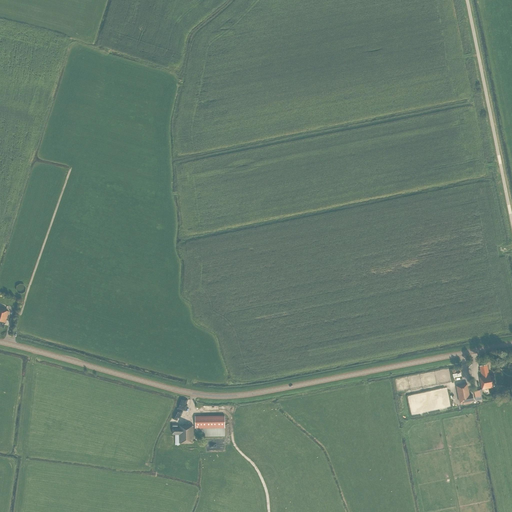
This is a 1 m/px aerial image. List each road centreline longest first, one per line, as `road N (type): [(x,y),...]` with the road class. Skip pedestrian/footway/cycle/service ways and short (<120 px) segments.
road 1 (tertiary): [(511,344),(213,396),(0,341)]
road 2 (unclassified): [(511,222),(467,0)]
